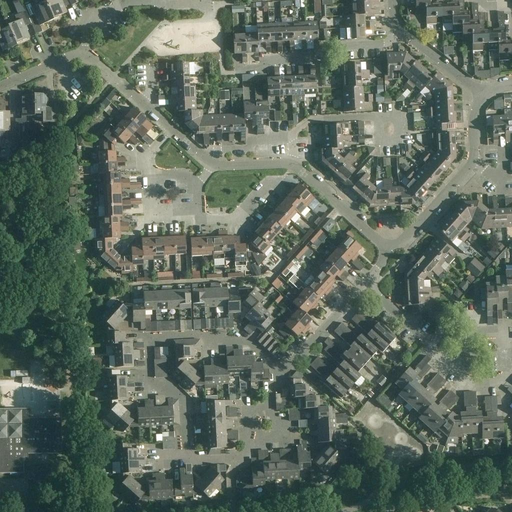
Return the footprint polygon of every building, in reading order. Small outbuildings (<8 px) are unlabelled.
[(46,0),(45,1),(46,2),(53,21),(54,21),(53,19),(67,13),(63,5),(69,2),(68,0),(46,0)] [(415,0),(416,16),(426,15),(426,8),(430,8),(429,4),(430,4),(429,0),(415,0)] [(436,0),(437,4),(430,4),(429,4),(430,8),(426,8),(426,15),(426,25),(436,24),(436,18),(442,17),(441,0),(436,0)] [(458,1),(457,0),(452,0),(453,3),(445,4),(444,0),(441,0),(442,17),(442,24),(452,23),(452,17),(458,16),(458,1)] [(462,33),(462,26),(468,25),(468,22),(468,12),(464,12),(463,6),(464,6),(463,0),(457,0),(458,1),(458,16),(452,17),(452,23),(452,33),(462,33)] [(26,12),(31,25),(36,35),(42,32),(40,27),(53,21),(46,2),(45,1),(45,2),(32,8),(30,3),(22,6),(24,12),(26,12)] [(352,16),(364,16),(379,15),(379,10),(370,11),(369,4),(369,3),(351,4),(352,16)] [(473,21),(468,22),(468,25),(462,26),(462,33),(462,42),(472,42),(472,35),(478,34),(478,19),(478,14),(477,4),(471,4),(472,15),(473,15),(473,21)] [(8,26),(17,46),(16,44),(30,39),(25,27),(31,25),(26,12),(24,12),(15,16),(17,22),(8,26)] [(499,50),(499,43),(505,43),(505,42),(503,12),(497,13),(498,23),(499,23),(499,30),(488,30),(489,44),(489,50),(498,50),(499,50)] [(484,13),(478,14),(478,19),(478,34),(472,35),(472,42),(473,51),(483,51),(482,44),(489,44),(488,30),(484,31),(483,24),(484,24),(484,13)] [(344,16),(345,29),(374,27),(374,23),(365,23),(364,16),(352,16),(344,16)] [(306,41),(313,41),(314,51),(318,51),(317,22),(305,23),(306,41)] [(293,24),(294,42),(301,41),(302,52),(306,51),(306,41),(305,23),(293,24)] [(282,53),(282,42),(281,24),(269,25),(270,43),(277,43),(278,53),(282,53)] [(282,42),(289,42),(290,52),(294,52),(294,42),(293,24),(281,24),(282,42)] [(257,34),(258,44),(265,43),(266,54),(270,53),(270,43),(269,25),(256,26),(257,34)] [(17,46),(8,26),(8,28),(0,31),(0,45),(3,52),(17,46)] [(345,29),(346,41),(366,40),(365,32),(374,32),(374,27),(345,29)] [(233,35),(234,55),(242,54),(242,63),(247,63),(246,54),(245,34),(233,35)] [(257,34),(245,34),(246,54),(254,54),(254,62),(259,62),(258,44),(257,34)] [(511,42),(505,42),(505,43),(499,43),(499,50),(498,50),(499,61),(509,60),(511,59),(511,42)] [(405,53),(398,54),(399,72),(403,75),(416,62),(406,53),(405,53)] [(392,72),(399,72),(398,54),(386,54),(387,73),(384,74),(384,81),(392,81),(392,72)] [(424,70),(416,62),(403,75),(409,80),(403,87),(406,90),(424,70)] [(189,76),(188,63),(161,65),(161,69),(170,69),(171,76),(171,77),(189,76)] [(342,77),(369,75),(369,71),(360,71),(360,63),(342,64),(342,77)] [(292,96),(304,95),(303,77),(303,67),(298,67),(298,78),(291,78),(292,96)] [(310,77),(303,77),(304,95),(316,95),(315,67),(310,67),(310,77)] [(267,97),(280,97),(279,79),(279,68),(274,69),(274,79),(267,79),(267,97)] [(279,79),(280,97),(292,96),(291,78),(291,68),(286,68),(286,78),(279,79)] [(433,78),(424,70),(406,90),(410,93),(416,86),(421,92),(425,87),(433,78)] [(425,87),(431,92),(425,99),(428,102),(434,96),(434,95),(446,82),(437,74),(433,78),(425,87)] [(369,75),(342,77),(343,89),(361,88),(361,87),(361,80),(369,80),(369,75)] [(189,88),(189,87),(189,76),(171,77),(171,76),(162,77),(162,81),(171,81),(171,89),(177,89),(177,88),(189,88)] [(434,96),(434,101),(452,100),(452,87),(451,87),(446,82),(434,95),(434,96)] [(195,87),(189,87),(189,88),(177,88),(177,89),(177,96),(168,96),(169,101),(195,99),(195,87)] [(343,89),(344,101),(372,99),(372,95),(363,96),(363,87),(361,87),(361,88),(343,89)] [(228,92),(219,93),(219,102),(228,102),(228,92)] [(418,102),(423,96),(419,93),(414,98),(418,102)] [(15,126),(16,135),(22,135),(22,125),(26,125),(26,117),(34,116),(34,95),(34,96),(21,97),(21,120),(15,120),(15,126)] [(34,95),(34,116),(35,116),(35,115),(43,115),(43,123),(53,123),(53,108),(47,108),(47,95),(34,95)] [(196,112),(196,111),(195,99),(169,101),(169,105),(178,105),(178,113),(184,112),(196,112)] [(341,108),(344,108),(344,113),(364,112),(364,103),(372,103),(372,99),(344,101),(341,101),(341,108)] [(426,109),(426,113),(453,112),(452,100),(434,101),(435,108),(426,109)] [(243,103),(244,115),(244,121),(245,121),(252,121),(252,129),(257,129),(255,102),(243,103)] [(264,126),(261,126),(261,120),(269,120),(268,102),(255,102),(257,129),(257,136),(264,136),(264,126)] [(156,133),(155,134),(150,130),(153,127),(146,121),(146,120),(133,109),(126,117),(143,132),(146,135),(154,142),(159,136),(156,133)] [(184,112),(185,125),(190,130),(202,117),(202,111),(196,111),(196,112),(184,112)] [(16,135),(15,126),(9,126),(9,112),(0,112),(0,140),(5,140),(16,140),(16,135)] [(437,147),(455,146),(454,133),(446,134),(446,124),(454,124),(453,112),(426,113),(426,118),(435,117),(436,134),(427,135),(427,139),(436,139),(437,147)] [(220,116),(221,132),(221,134),(228,134),(229,142),(234,142),(233,133),(232,115),(220,116)] [(241,142),(246,142),(245,121),(244,121),(244,115),(232,115),(233,133),(240,133),(241,142)] [(208,116),(202,117),(190,130),(196,135),(204,135),(204,146),(209,145),(209,134),(208,116)] [(221,132),(220,116),(208,116),(209,134),(216,134),(217,143),(222,143),(221,134),(221,132)] [(492,117),(493,146),(498,145),(497,137),(505,136),(504,116),(492,117)] [(126,117),(119,125),(132,137),(132,136),(136,132),(143,138),(146,135),(143,132),(126,117)] [(132,137),(119,125),(115,130),(109,125),(101,134),(104,137),(100,141),(114,146),(119,140),(124,145),(129,140),(135,146),(139,142),(132,136),(132,137)] [(324,138),(342,137),(341,130),(350,129),(350,125),(323,126),(324,138)] [(324,150),(337,149),(337,150),(342,149),(342,142),(351,141),(351,136),(342,137),(324,138),(324,150)] [(114,146),(100,141),(100,153),(98,153),(99,164),(125,163),(125,158),(116,159),(115,152),(114,152),(114,146)] [(437,152),(450,164),(455,159),(455,146),(437,147),(437,152)] [(324,150),(319,150),(320,164),(325,169),(337,155),(337,150),(337,149),(324,150)] [(450,164),(437,152),(432,158),(425,152),(422,155),(442,173),(450,164)] [(337,155),(325,169),(334,177),(352,156),(349,153),(343,160),(337,155)] [(442,173),(422,155),(419,158),(426,164),(421,170),(434,182),(442,173)] [(334,177),(346,187),(359,199),(371,186),(366,181),(369,177),(366,174),(365,174),(361,170),(353,179),(350,177),(355,171),(349,166),(355,159),(352,156),(334,177)] [(99,175),(103,175),(117,174),(116,168),(125,167),(125,163),(99,164),(99,175)] [(434,182),(421,170),(416,176),(409,170),(406,173),(426,191),(434,182)] [(103,186),(129,184),(129,180),(120,180),(120,173),(117,174),(103,175),(103,185),(103,186)] [(426,191),(406,173),(403,176),(410,182),(405,188),(418,200),(426,191)] [(388,207),(387,180),(382,180),(383,189),(375,189),(376,207),(388,207)] [(400,206),(399,188),(392,189),(391,180),(387,180),(388,207),(400,206)] [(99,197),(121,195),(121,189),(130,189),(130,190),(141,190),(140,184),(129,184),(103,186),(103,185),(98,185),(99,197)] [(289,191),(304,205),(307,207),(314,199),(299,185),(294,190),(292,188),(289,191)] [(375,189),(371,186),(359,199),(369,208),(376,207),(375,189)] [(418,200),(405,188),(399,188),(400,206),(414,205),(418,200)] [(288,196),(284,201),(297,213),(300,215),(307,207),(304,205),(289,191),(286,194),(288,196)] [(104,207),(130,206),(130,205),(141,205),(141,199),(130,200),(130,201),(121,202),(121,195),(99,197),(99,206),(104,206),(104,207)] [(297,213),(284,201),(280,206),(277,204),(274,207),(290,221),(297,213)] [(471,221),(476,224),(487,211),(478,202),(477,202),(470,203),(471,221)] [(494,229),(506,228),(505,210),(497,210),(497,202),(492,202),(493,211),(494,229)] [(463,203),(454,213),(468,225),(471,221),(470,203),(463,203)] [(119,217),(122,217),(122,211),(131,210),(130,206),(104,207),(105,218),(119,217)] [(274,212),(269,217),(282,229),(290,221),(274,207),(271,210),(274,212)] [(481,229),(494,229),(493,211),(487,211),(476,224),(481,229)] [(468,225),(454,213),(446,222),(466,240),(469,236),(463,230),(468,225)] [(97,229),(128,227),(128,223),(119,223),(119,217),(105,218),(97,218),(97,228),(97,229)] [(260,223),(275,237),(282,229),(269,217),(265,222),(263,220),(260,223)] [(313,223),(318,227),(323,222),(320,219),(321,219),(319,217),(313,223)] [(336,224),(331,219),(322,228),(328,233),(336,224)] [(466,240),(446,222),(438,231),(451,243),(457,237),(463,243),(466,240)] [(255,233),(268,245),(275,237),(260,223),(257,226),(259,228),(255,233)] [(115,239),(120,239),(120,232),(129,232),(128,227),(97,229),(97,228),(95,228),(96,240),(115,239)] [(297,237),(303,243),(308,238),(306,235),(306,236),(302,232),(297,237)] [(341,245),(356,259),(359,255),(357,253),(361,248),(351,240),(354,237),(348,232),(346,235),(348,237),(341,245)] [(270,247),(268,245),(255,233),(252,237),(255,239),(250,244),(252,245),(250,247),(247,248),(250,255),(252,254),(258,266),(266,257),(264,254),(270,247)] [(163,239),(164,256),(175,255),(174,235),(169,235),(170,238),(163,239)] [(175,255),(186,255),(185,238),(178,238),(178,235),(174,235),(175,255)] [(224,259),(223,235),(218,235),(218,238),(212,238),(213,256),(212,256),(213,259),(224,259)] [(227,235),(223,235),(224,259),(234,258),(235,258),(234,243),(234,237),(227,238),(227,235)] [(153,260),(152,236),(148,236),(148,239),(141,240),(142,245),(143,260),(153,260)] [(164,259),(164,256),(163,239),(157,239),(157,236),(152,236),(153,260),(164,259)] [(191,257),(202,256),(201,236),(197,236),(197,239),(190,239),(191,257)] [(205,236),(201,236),(202,256),(212,256),(213,256),(212,238),(206,239),(205,236)] [(437,238),(429,247),(442,259),(447,253),(454,259),(457,256),(437,238)] [(96,240),(95,240),(95,251),(99,251),(99,256),(107,264),(117,254),(113,250),(112,244),(115,243),(115,239),(96,240)] [(235,258),(234,258),(235,266),(246,266),(245,245),(239,246),(238,243),(234,243),(235,258)] [(291,251),(294,254),(299,248),(293,243),(288,248),(292,251),(291,251)] [(137,249),(131,249),(131,254),(132,266),(143,266),(143,260),(142,245),(137,245),(137,249)] [(341,245),(333,253),(346,265),(351,260),(353,262),(351,263),(360,272),(365,267),(356,259),(341,245)] [(442,259),(429,247),(421,256),(441,274),(444,271),(439,267),(445,261),(442,259)] [(333,253),(326,261),(348,281),(351,278),(342,269),(346,265),(333,253)] [(121,257),(117,254),(107,264),(116,271),(121,271),(121,274),(133,274),(132,266),(131,254),(127,254),(127,257),(121,257)] [(421,256),(413,265),(426,277),(429,279),(434,273),(438,277),(441,274),(421,256)] [(474,258),(470,263),(480,273),(485,268),(474,258)] [(321,271),(332,280),(336,276),(345,284),(348,281),(326,261),(319,269),(321,271)] [(476,277),(480,273),(470,263),(465,268),(476,277)] [(426,277),(413,265),(404,275),(404,282),(423,281),(426,277)] [(289,271),(293,275),(294,275),(298,270),(294,266),(289,271)] [(321,271),(314,279),(329,293),(332,290),(330,288),(335,283),(332,280),(321,271)] [(304,290),(300,295),(315,309),(318,306),(316,304),(320,299),(307,287),(294,275),(293,275),(288,281),(298,290),(301,287),(304,290)] [(506,277),(495,278),(496,284),(497,305),(497,310),(502,310),(501,299),(507,299),(506,277)] [(282,284),(276,279),(271,285),(277,290),(282,284)] [(329,293),(314,279),(307,287),(320,299),(324,294),(326,296),(329,293)] [(404,282),(405,294),(432,293),(432,288),(423,289),(423,281),(404,282)] [(485,284),(486,301),(487,317),(492,316),(491,305),(497,305),(496,284),(485,284)] [(216,307),(228,307),(227,296),(227,289),(220,289),(220,286),(215,287),(216,307)] [(205,308),(216,307),(215,287),(210,287),(210,290),(204,290),(205,308)] [(179,309),(191,309),(190,288),(184,288),(185,291),(178,291),(179,309)] [(193,309),(205,308),(204,290),(197,290),(197,288),(192,288),(193,309)] [(251,311),(257,304),(257,305),(263,298),(252,288),(239,289),(239,295),(240,303),(242,303),(251,311)] [(160,310),(167,310),(166,289),(161,289),(161,292),(155,293),(156,311),(155,311),(156,314),(160,313),(160,310)] [(166,289),(167,310),(179,309),(178,291),(171,292),(171,289),(166,289)] [(156,311),(155,293),(148,293),(148,290),(143,290),(143,304),(144,304),(144,311),(155,311),(156,311)] [(319,313),(315,309),(300,295),(296,300),(288,293),(285,296),(287,299),(305,315),(306,315),(310,310),(316,316),(319,313)] [(432,293),(405,294),(406,306),(412,306),(412,314),(424,313),(424,305),(429,305),(429,297),(432,297),(432,293)] [(228,307),(228,319),(229,329),(233,329),(232,314),(240,313),(240,303),(239,295),(232,296),(232,295),(230,295),(230,296),(227,296),(228,307)] [(296,312),(292,317),(307,331),(310,328),(308,325),(312,320),(306,315),(305,315),(287,299),(282,304),(291,312),(293,309),(296,312)] [(117,301),(109,310),(122,322),(130,313),(132,313),(132,305),(125,305),(123,307),(117,301)] [(144,311),(144,304),(143,304),(141,304),(141,303),(139,304),(139,305),(132,305),(132,313),(133,323),(140,322),(141,330),(145,329),(144,311)] [(247,333),(265,312),(263,310),(264,310),(262,308),(262,309),(257,305),(257,304),(251,311),(245,318),(250,323),(244,330),(247,333)] [(367,307),(364,311),(371,318),(375,314),(367,307)] [(106,326),(106,333),(114,333),(114,331),(122,322),(109,310),(101,319),(107,324),(106,326)] [(359,311),(355,316),(388,346),(396,338),(378,323),(375,326),(371,323),(359,311)] [(262,334),(264,332),(274,320),(269,316),(270,315),(268,313),(267,314),(265,312),(247,333),(250,336),(257,328),(262,333),(262,334)] [(368,335),(365,338),(364,338),(378,350),(381,354),(388,346),(355,316),(351,320),(363,331),(364,331),(368,335)] [(307,331),(292,317),(284,325),(282,323),(278,328),(289,338),(293,333),(297,337),(301,332),(304,335),(307,331)] [(378,350),(364,338),(365,338),(361,334),(358,338),(354,335),(354,334),(342,323),(338,328),(371,358),(378,350)] [(350,347),(347,350),(364,366),(371,358),(338,328),(334,332),(346,343),(350,347)] [(256,340),(260,344),(268,336),(264,332),(262,334),(262,333),(256,340)] [(132,344),(132,340),(124,340),(124,333),(114,333),(106,333),(107,340),(106,340),(106,342),(107,342),(107,346),(114,345),(132,344)] [(273,340),(268,336),(260,344),(265,348),(273,340)] [(357,373),(364,366),(347,350),(344,354),(340,350),(328,339),(324,343),(327,346),(328,346),(357,373)] [(265,348),(269,352),(277,344),(273,340),(265,348)] [(114,345),(114,351),(113,351),(114,354),(115,354),(115,356),(143,355),(143,351),(132,351),(132,344),(114,345)] [(282,348),(277,344),(269,352),(274,357),(282,348)] [(175,348),(176,360),(184,359),(194,359),(193,351),(200,351),(200,346),(187,347),(175,348)] [(340,365),(337,369),(354,384),(361,376),(357,373),(328,346),(327,346),(324,351),(336,362),(340,365)] [(155,360),(166,360),(166,355),(160,355),(160,348),(154,348),(155,360)] [(242,350),(238,351),(239,376),(242,375),(242,376),(244,376),(244,375),(250,375),(251,375),(250,357),(242,358),(242,350)] [(219,360),(215,360),(216,385),(219,385),(219,386),(221,386),(221,385),(228,384),(228,376),(234,376),(234,377),(236,377),(236,376),(239,376),(238,351),(233,351),(234,358),(226,358),(227,366),(220,367),(219,360)] [(279,352),(274,357),(278,361),(283,356),(281,353),(279,352)] [(115,362),(115,368),(133,367),(133,360),(144,359),(143,355),(115,356),(115,359),(114,359),(114,362),(115,362)] [(398,396),(403,391),(427,365),(431,360),(426,356),(415,368),(416,369),(413,372),(409,368),(395,384),(402,391),(398,395),(398,396)] [(263,382),(263,383),(269,382),(268,370),(262,370),(262,364),(254,364),(254,357),(250,357),(251,375),(250,375),(251,382),(254,382),(254,383),(256,383),(256,382),(263,382)] [(318,357),(314,362),(347,392),(354,384),(337,369),(334,372),(330,369),(330,368),(318,357)] [(398,368),(405,361),(401,357),(394,365),(398,368)] [(172,375),(181,383),(193,370),(184,362),(184,359),(176,360),(176,367),(178,368),(172,375)] [(215,360),(210,360),(211,367),(203,368),(204,377),(204,385),(204,389),(216,388),(216,385),(215,360)] [(340,400),(347,392),(314,362),(310,366),(322,377),(326,381),(323,384),(340,400)] [(427,365),(403,391),(398,396),(406,403),(420,387),(416,383),(419,380),(420,380),(431,368),(427,365)] [(201,378),(193,370),(181,383),(190,391),(195,384),(197,386),(204,385),(204,377),(201,378)] [(420,387),(406,403),(414,409),(442,378),(438,374),(427,386),(428,387),(425,390),(420,387)] [(126,377),(120,377),(108,378),(109,378),(109,384),(108,385),(108,387),(109,387),(109,390),(134,388),(134,384),(127,384),(126,377)] [(419,419),(436,400),(432,397),(435,393),(436,394),(446,382),(442,378),(414,409),(421,416),(419,419)] [(301,380),(289,380),(289,387),(290,387),(291,399),(301,398),(311,397),(311,392),(308,392),(308,385),(301,386),(301,380)] [(110,401),(118,401),(128,401),(127,393),(134,393),(134,388),(109,390),(109,392),(108,392),(108,395),(109,395),(110,401)] [(426,426),(455,395),(450,391),(439,403),(440,404),(437,407),(433,404),(436,401),(436,400),(419,419),(426,426)] [(460,414),(462,435),(462,438),(462,437),(462,435),(472,434),(470,392),(464,393),(465,409),(466,409),(466,413),(460,414)] [(476,392),(470,392),(472,434),(482,434),(482,440),(482,434),(481,413),(475,413),(475,408),(476,408),(476,392)] [(459,399),(455,395),(426,426),(434,433),(452,413),(448,417),(444,413),(447,410),(448,411),(459,399)] [(322,408),(322,403),(319,403),(318,396),(311,397),(301,398),(301,410),(313,409),(322,408)] [(481,413),(482,434),(482,440),(493,439),(490,397),(485,398),(485,414),(487,414),(487,418),(482,418),(481,412),(481,413)] [(496,397),(490,397),(493,439),(503,439),(502,417),(496,418),(496,413),(497,413),(497,405),(501,405),(500,397),(496,397)] [(168,408),(161,408),(162,426),(168,426),(168,427),(170,426),(170,425),(173,425),(173,413),(172,400),(168,400),(168,408)] [(118,404),(118,401),(110,401),(110,409),(112,410),(106,417),(115,425),(126,411),(118,404)] [(137,409),(138,419),(138,427),(145,427),(145,428),(147,428),(147,427),(150,426),(149,401),(144,402),(145,409),(137,409)] [(155,426),(162,426),(161,408),(153,408),(153,401),(149,401),(150,426),(153,426),(153,427),(155,427),(155,426)] [(206,408),(207,414),(225,413),(224,406),(231,406),(231,401),(206,403),(206,406),(205,406),(205,408),(206,408)] [(313,409),(314,420),(335,419),(334,414),(331,414),(331,407),(322,408),(313,409)] [(30,409),(4,410),(0,409),(0,474),(24,474),(28,474),(28,480),(34,480),(34,483),(46,482),(46,476),(52,476),(52,464),(28,464),(28,458),(28,455),(32,454),(52,454),(62,454),(61,418),(42,419),(37,419),(31,419),(31,414),(30,409)] [(131,427),(138,427),(138,419),(135,419),(126,411),(115,425),(123,433),(129,426),(131,427)] [(207,423),(207,426),(232,425),(232,420),(225,421),(225,413),(207,414),(207,421),(206,421),(206,423),(207,423)] [(448,438),(456,416),(455,416),(452,413),(434,433),(440,439),(444,435),(448,438)] [(456,416),(448,438),(445,444),(457,444),(457,438),(462,438),(462,435),(460,414),(460,416),(456,416)] [(317,432),(335,431),(335,424),(336,424),(336,422),(335,422),(335,419),(314,420),(310,421),(310,425),(317,425),(317,432)] [(208,438),(226,437),(225,429),(233,429),(232,425),(207,426),(208,429),(207,429),(207,431),(208,431),(208,438)] [(310,436),(318,436),(318,444),(320,443),(336,443),(336,442),(335,436),(337,436),(336,434),(335,434),(335,431),(317,432),(310,432),(310,436)] [(209,449),(220,449),(234,448),(233,443),(226,444),(226,437),(208,438),(208,444),(207,444),(207,446),(208,446),(209,449)] [(320,443),(325,448),(320,454),(333,466),(341,457),(343,455),(342,442),(336,442),(336,443),(320,443)] [(298,472),(299,472),(301,471),(301,472),(304,472),(303,471),(310,471),(310,463),(309,453),(302,454),(301,446),(297,447),(297,454),(298,472)] [(120,460),(120,462),(145,461),(145,457),(138,457),(137,450),(131,450),(119,451),(120,457),(119,457),(119,460),(120,460)] [(297,454),(293,454),(293,461),(286,462),(287,479),(294,479),(294,480),(296,480),(296,479),(299,479),(299,472),(298,472),(297,454)] [(310,463),(310,471),(318,471),(319,469),(325,475),(333,466),(320,454),(312,463),(310,463)] [(264,481),(270,480),(271,481),(273,481),(273,480),(276,480),(274,455),(270,455),(270,462),(263,463),(264,481)] [(279,455),(274,455),(276,480),(278,480),(278,481),(281,481),(281,480),(287,479),(286,462),(279,462),(279,455)] [(145,461),(120,462),(120,465),(119,465),(119,468),(120,468),(121,474),(129,474),(139,473),(138,466),(145,466),(145,461)] [(252,471),(252,489),(259,488),(259,489),(262,489),(262,488),(265,488),(264,481),(263,463),(259,463),(259,470),(252,471)] [(211,468),(203,477),(216,489),(224,480),(218,474),(219,473),(218,465),(211,466),(211,468)] [(179,470),(180,483),(181,495),(184,494),(184,495),(186,495),(186,494),(193,494),(192,486),(192,476),(184,477),(184,469),(179,470)] [(129,474),(121,474),(121,482),(123,483),(117,490),(126,498),(137,484),(129,476),(129,474)] [(148,482),(149,492),(149,500),(156,500),(156,501),(158,501),(158,499),(161,499),(160,474),(155,475),(156,482),(148,482)] [(164,474),(160,474),(161,499),(164,499),(164,500),(166,500),(166,499),(173,499),(172,481),(164,481),(164,474)] [(208,498),(216,489),(203,477),(195,486),(192,486),(193,494),(200,494),(202,492),(208,498)] [(146,492),(137,484),(126,498),(134,506),(140,499),(142,500),(149,500),(149,492),(146,492)]
